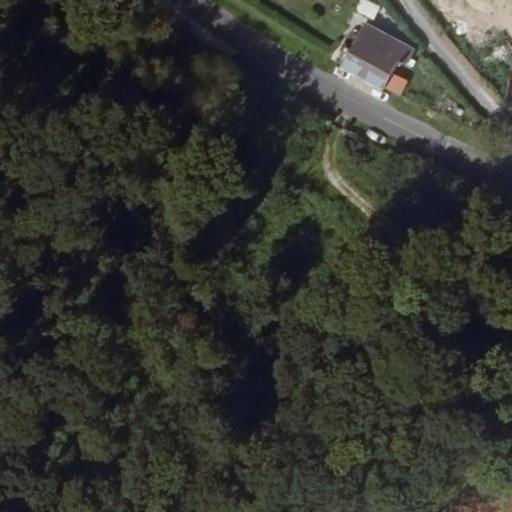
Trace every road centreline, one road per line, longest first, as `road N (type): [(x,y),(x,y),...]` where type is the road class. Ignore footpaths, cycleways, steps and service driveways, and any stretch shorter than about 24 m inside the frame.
road 1 (tertiary): [(190,0),(240,44),(329,91),(511,159)]
road 2 (residential): [(414,0),(511,154)]
